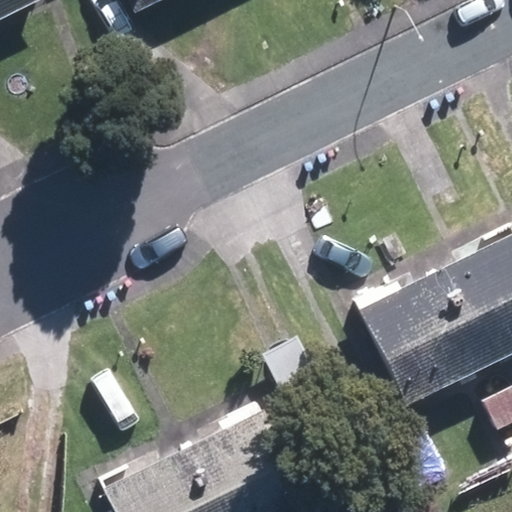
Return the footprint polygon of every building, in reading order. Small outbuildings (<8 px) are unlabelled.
[(0,0),(0,15),(31,0),(0,0)] [(477,355),(511,337),(511,217),(430,258),(477,355)] [(396,395),(477,355),(430,258),(349,296),(396,395)] [(491,383),(507,416),(511,413),(511,386),(507,376),(491,383)] [(491,423),(507,416),(491,383),(476,390),(491,423)] [(176,438),(211,511),(266,511),(310,491),(263,398),(258,401),(252,389),(210,411),(214,420),(176,438)] [(111,511),(211,511),(176,438),(95,480),(111,511)]
